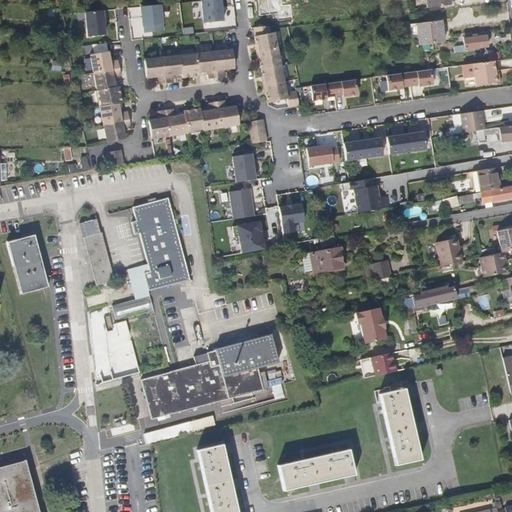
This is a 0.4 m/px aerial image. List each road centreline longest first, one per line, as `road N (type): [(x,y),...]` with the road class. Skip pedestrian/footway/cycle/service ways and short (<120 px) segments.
road 1 (residential): [(511,96),(303,125),(277,119)]
road 2 (residential): [(438,426),(445,463),(432,474),(283,511)]
